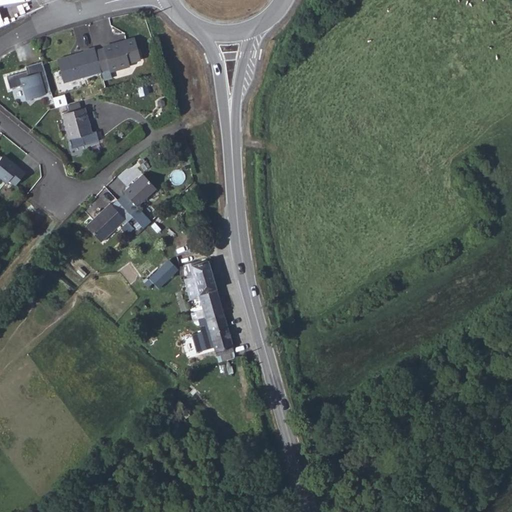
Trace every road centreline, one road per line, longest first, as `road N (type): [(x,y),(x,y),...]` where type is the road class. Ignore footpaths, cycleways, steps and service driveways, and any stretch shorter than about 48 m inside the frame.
road 1 (secondary): [(233,139),(250,293),(311,511)]
road 2 (residential): [(0,44),(120,0)]
